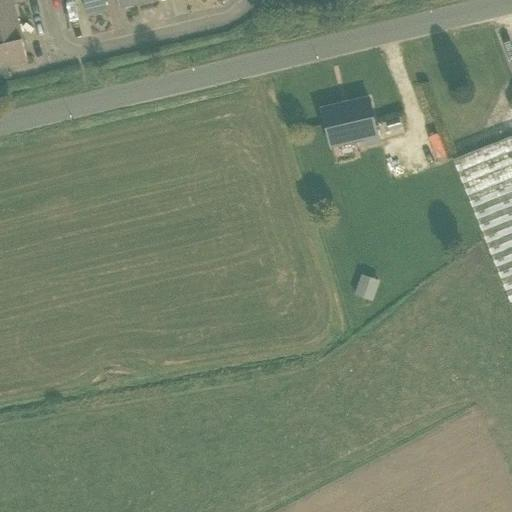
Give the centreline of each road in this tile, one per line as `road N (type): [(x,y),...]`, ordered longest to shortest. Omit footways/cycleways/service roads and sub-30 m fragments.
road 1 (unclassified): [(0,126),(511,3)]
road 2 (residential): [(259,0),(229,22),(80,55),(60,43),(49,0)]
